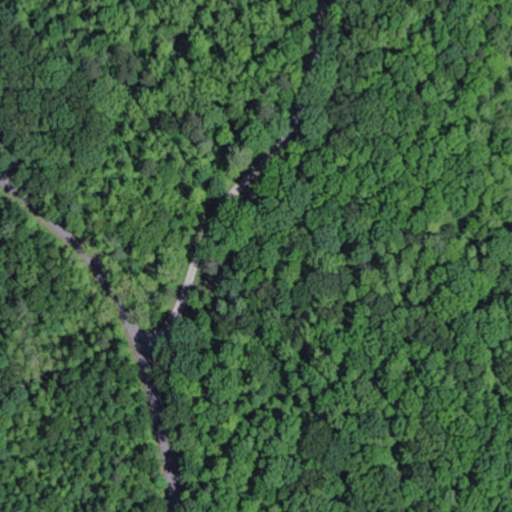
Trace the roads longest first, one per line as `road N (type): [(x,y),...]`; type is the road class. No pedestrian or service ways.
road 1 (residential): [(142,346),(174,323),(218,218),(292,132),(314,82),(321,0)]
road 2 (tertiary): [(0,178),(93,260),(128,313),(155,386),(177,511)]
